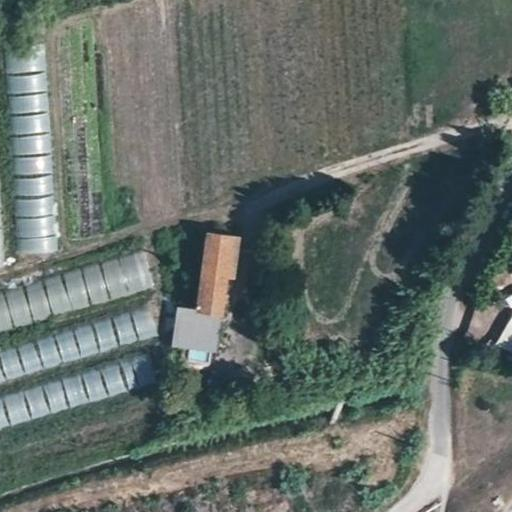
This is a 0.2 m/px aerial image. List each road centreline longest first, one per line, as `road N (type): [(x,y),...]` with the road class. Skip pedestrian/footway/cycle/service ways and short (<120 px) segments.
road 1 (unclassified): [(433,500),(442,311),(511,181)]
road 2 (unknown): [(216,218),(272,189),(388,149),(511,116)]
